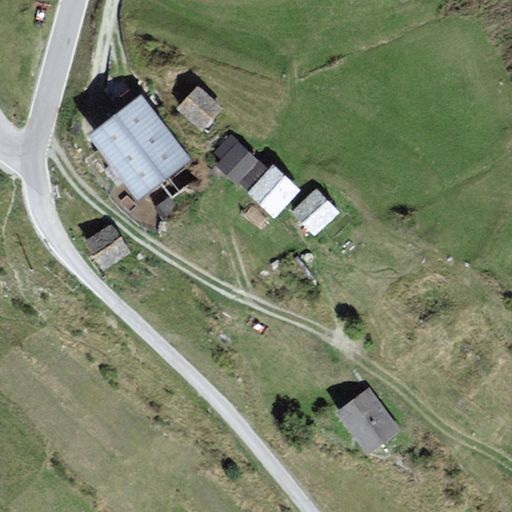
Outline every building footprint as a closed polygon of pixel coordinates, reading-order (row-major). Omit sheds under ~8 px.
[(221,109),(197,88),(180,108),(190,117),(203,128),(221,109)] [(107,123),(92,134),(137,194),(183,159),(138,100),(107,123)] [(264,166),(237,142),(217,165),(225,171),(237,182),(239,179),(247,185),(264,166)] [(272,167),(250,192),(262,203),(275,214),(297,189),(272,167)] [(337,214),(316,191),(295,210),(304,221),(315,233),(337,214)] [(111,225),(87,240),(94,252),(103,266),(127,251),(111,225)] [(397,429),(368,391),(340,412),(362,442),(368,450),(397,429)]
